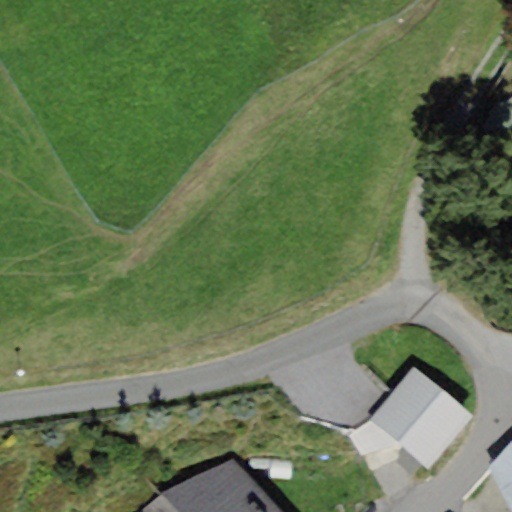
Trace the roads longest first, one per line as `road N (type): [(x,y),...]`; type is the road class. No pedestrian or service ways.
road 1 (residential): [(494,360),(434,302),(412,296),(367,306),(252,365),(148,388),(0,405)]
road 2 (track): [(412,296),(409,224),(444,140),(511,29)]
road 3 (residential): [(420,511),(475,456),(501,399),(494,360)]
